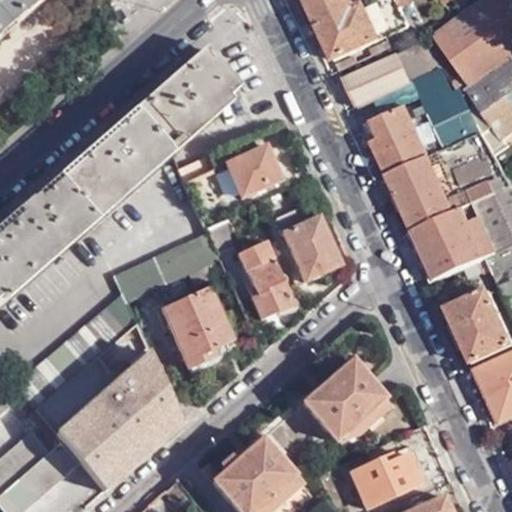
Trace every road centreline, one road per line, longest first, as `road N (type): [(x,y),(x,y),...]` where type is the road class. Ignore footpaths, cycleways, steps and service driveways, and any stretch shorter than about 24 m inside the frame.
road 1 (residential): [(116,511),(389,273)]
road 2 (residential): [(264,0),(389,273)]
road 3 (tertiary): [(205,0),(0,179)]
road 4 (residential): [(389,273),(497,511)]
